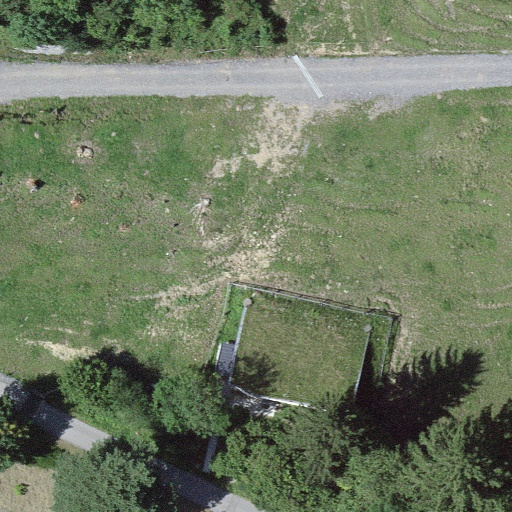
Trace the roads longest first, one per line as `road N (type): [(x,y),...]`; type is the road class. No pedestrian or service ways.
road 1 (track): [(511,74),(0,86)]
road 2 (unclassified): [(237,511),(0,394)]
